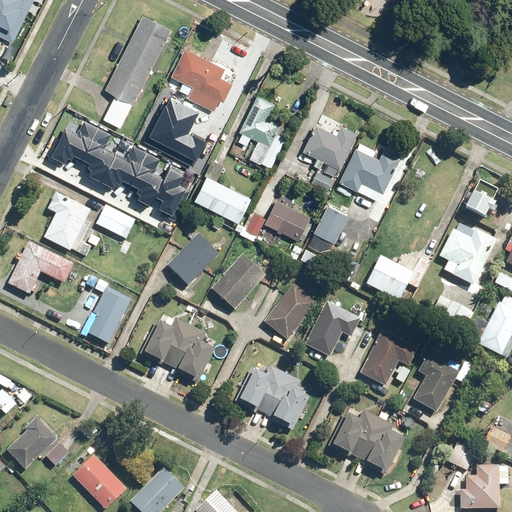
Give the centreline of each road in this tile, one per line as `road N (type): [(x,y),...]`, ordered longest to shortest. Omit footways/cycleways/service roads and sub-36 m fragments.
road 1 (residential): [(0,324),(359,511)]
road 2 (secondary): [(236,0),(511,136)]
road 3 (residential): [(0,162),(82,0)]
